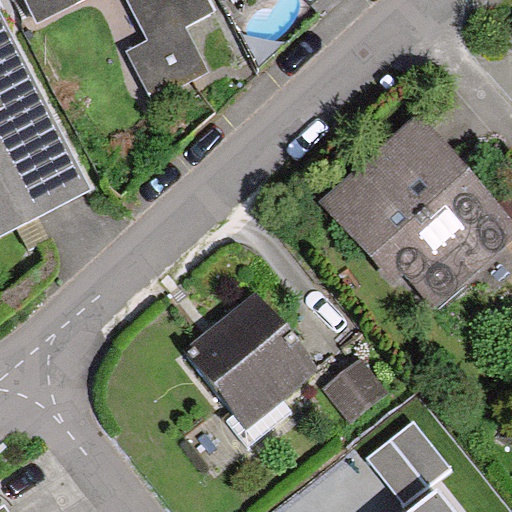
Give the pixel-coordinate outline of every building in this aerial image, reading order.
[(187,30),(216,15),(207,0),(25,0),(40,28),(93,0),(130,0),(153,44),(131,55),(156,101),(210,73),(187,30)] [(0,239),(88,194),(0,25),(0,239)] [(511,251),(507,246),(511,240),(511,228),(420,123),(323,207),(394,289),(405,279),(434,312),(470,280),(487,300),(511,277),(511,251)] [(187,355),(249,431),(316,377),(254,301),(187,355)] [(388,396),(363,363),(326,391),(351,424),(388,396)] [(415,426),(369,462),(406,508),(452,472),(415,426)] [(451,511),(439,497),(421,511),(451,511)]
